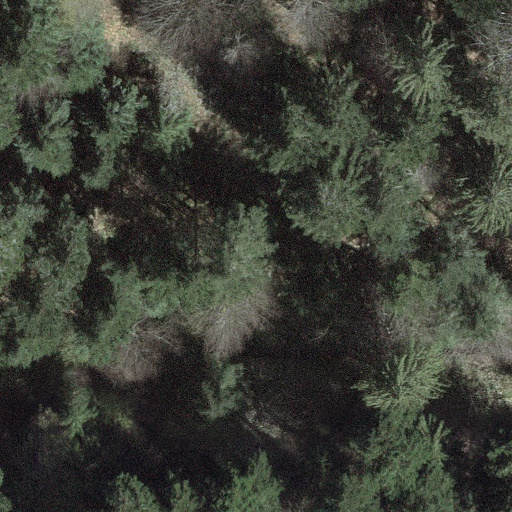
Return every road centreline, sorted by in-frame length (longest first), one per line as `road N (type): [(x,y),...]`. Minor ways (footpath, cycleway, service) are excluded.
road 1 (track): [(511,42),(365,173),(192,305),(232,310),(381,273),(511,211)]
road 2 (track): [(192,305),(90,338),(104,380),(450,458),(511,484)]
